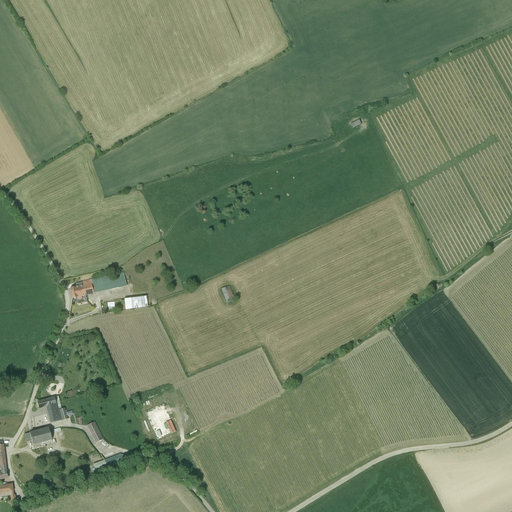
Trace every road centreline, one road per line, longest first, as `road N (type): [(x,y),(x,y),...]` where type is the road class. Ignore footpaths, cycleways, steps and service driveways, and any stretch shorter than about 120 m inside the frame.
road 1 (unclassified): [(22,499),(9,449),(65,320),(67,295),(0,191)]
road 2 (unclassified): [(291,511),(395,452),(475,441),(511,423)]
road 3 (unclassified): [(212,511),(155,460),(22,499)]
road 4 (track): [(159,461),(105,451),(84,428),(54,425)]
